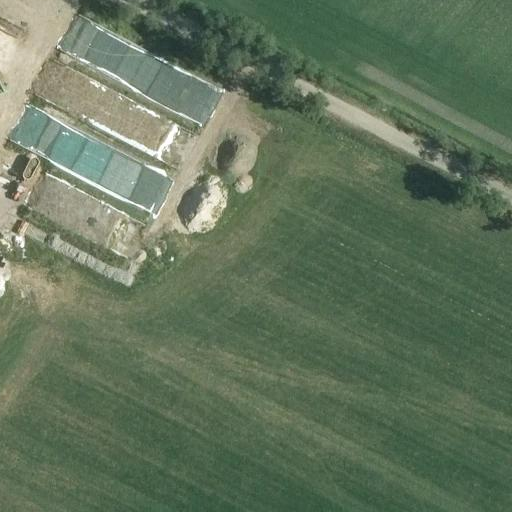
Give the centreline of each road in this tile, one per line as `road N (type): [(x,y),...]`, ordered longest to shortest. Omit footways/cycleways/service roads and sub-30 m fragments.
road 1 (unclassified): [(511,198),(130,0)]
road 2 (unknown): [(0,135),(26,67),(66,0)]
